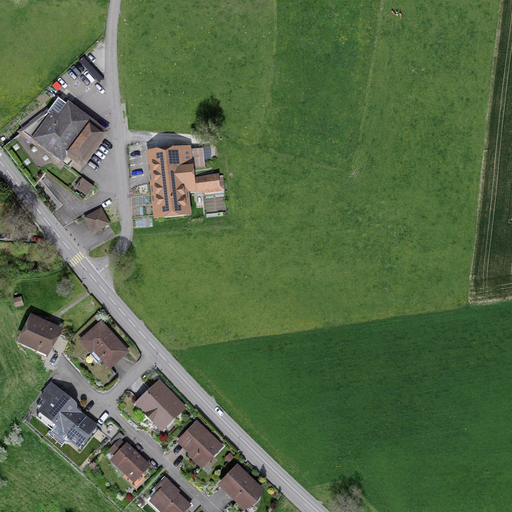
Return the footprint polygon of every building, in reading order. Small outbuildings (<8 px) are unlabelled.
[(35,139),(58,156),(57,158),(60,161),(66,153),(81,164),(105,133),(59,99),(48,112),(52,116),(35,139)] [(47,171),(57,158),(58,156),(35,139),(52,116),(48,113),(4,147),(34,188),(47,171)] [(181,192),(193,190),(193,189),(192,179),(189,150),(154,153),(161,214),(183,212),(181,192)] [(84,199),(94,186),(60,161),(57,158),(47,171),(84,199)] [(223,190),(222,176),(192,179),(193,189),(203,188),(204,192),(223,190)] [(85,218),(93,232),(108,224),(100,209),(85,218)] [(32,317),(21,342),(38,350),(39,346),(47,350),(58,331),(42,324),(43,322),(32,317)] [(103,358),(110,366),(125,352),(101,324),(82,341),(91,350),(89,352),(98,362),(103,358)] [(159,383),(137,404),(146,413),(150,409),(165,425),(183,408),(159,383)] [(37,417),(52,430),(57,424),(69,434),(69,437),(78,445),(94,426),(73,409),(74,406),(73,403),(50,384),(42,398),(48,403),(37,417)] [(199,455),(206,462),(221,446),(197,423),(180,441),(197,458),(199,455)] [(121,468),(135,480),(148,466),(126,445),(125,446),(120,441),(110,451),(115,457),(113,459),(114,463),(118,468),(121,468)] [(258,499),(256,493),(259,490),(238,469),(222,485),(244,506),(247,502),(253,504),(258,499)] [(165,511),(167,510),(168,511),(180,511),(188,504),(169,486),(171,484),(165,479),(156,489),(158,492),(152,499),(165,511)]
